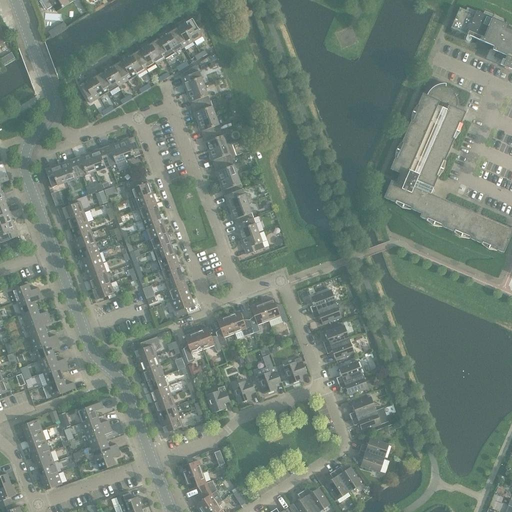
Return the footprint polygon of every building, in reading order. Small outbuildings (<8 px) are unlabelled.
[(40,0),(47,10),(53,6),(56,12),(75,0),(74,0),(40,0)] [(467,35),(492,45),(494,47),(493,50),(496,51),(493,57),(502,61),(500,65),(511,70),(511,30),(507,29),(508,25),(476,11),(475,15),(459,8),(451,28),(467,35)] [(181,22),(193,42),(203,36),(192,19),(186,22),(185,20),(181,22)] [(173,30),(184,48),(193,42),(181,22),(177,25),(179,27),(173,30)] [(54,29),(49,32),(52,38),(57,35),(54,29)] [(162,33),(174,53),(184,48),(173,30),(168,33),(166,31),(162,33)] [(155,41),(165,59),(174,53),(162,33),(159,36),(160,38),(155,41)] [(144,44),(156,64),(165,59),(155,41),(149,45),(148,42),(144,44)] [(140,47),(141,49),(136,52),(146,70),(156,64),(144,44),(140,47)] [(125,56),(137,75),(146,70),(136,52),(130,56),(129,53),(125,56)] [(12,53),(7,56),(10,61),(15,58),(12,53)] [(117,64),(128,81),(137,75),(125,56),(121,58),(123,60),(117,64)] [(107,67),(118,86),(128,81),(117,64),(112,67),(110,64),(107,67)] [(99,75),(109,92),(118,86),(107,67),(103,69),(104,71),(99,75)] [(187,93),(205,86),(199,71),(181,78),(187,93)] [(88,78),(100,98),(109,92),(99,75),(93,78),(92,75),(88,78)] [(100,98),(88,78),(84,80),(86,82),(80,86),(90,103),(100,98)] [(390,169),(400,174),(396,183),(391,181),(384,198),(395,203),(402,208),(410,210),(411,209),(421,214),(420,217),(426,220),(426,221),(433,226),(441,227),(442,227),(454,232),(454,233),(461,238),(469,239),(469,238),(482,244),(481,244),(488,249),(497,251),(497,250),(504,253),(511,233),(511,226),(511,229),(431,194),(466,112),(456,108),(457,107),(457,106),(457,105),(457,104),(457,103),(457,101),(457,100),(457,99),(457,98),(456,97),(456,96),(458,95),(457,93),(456,92),(455,91),(454,90),(453,89),(452,89),(450,88),(449,87),(447,87),(446,87),(446,84),(443,84),(441,84),(438,85),(436,86),(434,87),(433,88),(431,90),(429,91),(428,93),(427,95),(423,94),(418,105),(417,105),(412,112),(411,120),(402,143),(401,142),(396,149),(395,158),(390,169)] [(205,86),(187,93),(192,108),(210,101),(205,86)] [(210,101),(192,108),(197,122),(215,116),(210,101)] [(215,116),(197,122),(203,137),(221,130),(220,129),(220,128),(215,116)] [(221,130),(203,137),(208,152),(226,145),(221,130)] [(119,143),(125,161),(140,155),(134,137),(119,143)] [(104,148),(111,166),(116,164),(118,169),(127,165),(125,161),(119,143),(104,148)] [(208,152),(214,166),(232,160),(234,159),(236,156),(232,145),(229,144),(226,145),(208,152)] [(89,153),(96,171),(111,166),(104,148),(89,153)] [(75,159),(81,177),(96,171),(89,153),(75,159)] [(60,164),(67,182),(81,177),(75,159),(60,164)] [(214,166),(219,181),(237,175),(232,160),(214,166)] [(67,182),(60,164),(45,170),(52,188),(67,182)] [(219,181),(224,196),(243,189),(237,175),(219,181)] [(147,183),(145,178),(126,185),(128,191),(130,190),(134,200),(152,193),(148,183),(147,183)] [(224,196),(230,210),(248,204),(253,202),(250,194),(247,193),(244,194),(243,189),(224,196)] [(152,193),(134,200),(138,210),(156,203),(152,193)] [(61,198),(53,201),(56,207),(63,204),(61,198)] [(66,219),(84,212),(80,202),(62,209),(66,219)] [(156,203),(138,210),(142,220),(160,213),(156,203)] [(230,210),(235,225),(253,218),(248,204),(230,210)] [(7,207),(0,209),(0,226),(13,222),(7,207)] [(84,212),(66,219),(70,229),(88,223),(84,212)] [(160,213),(142,220),(145,230),(163,224),(160,213)] [(241,240),(259,233),(253,218),(235,225),(241,240)] [(18,237),(13,222),(0,226),(0,242),(0,243),(0,250),(17,245),(15,238),(18,237)] [(88,223),(70,229),(73,239),(92,233),(88,223)] [(163,224),(145,230),(149,241),(167,234),(163,224)] [(92,233),(73,239),(77,250),(95,243),(92,233)] [(259,233),(241,240),(246,255),(264,248),(259,233)] [(167,234),(149,241),(153,251),(171,244),(167,234)] [(95,243),(77,250),(81,260),(99,253),(95,243)] [(171,244),(153,251),(157,261),(175,254),(171,244)] [(99,253),(81,260),(85,270),(103,263),(99,253)] [(175,254),(157,261),(160,271),(178,264),(175,254)] [(103,263),(85,270),(88,280),(107,273),(103,263)] [(178,264),(160,271),(164,281),(182,274),(178,264)] [(107,273),(88,280),(92,290),(110,283),(107,273)] [(182,274),(164,281),(168,291),(186,285),(182,274)] [(110,283),(92,290),(96,301),(114,294),(110,283)] [(17,302),(40,294),(38,288),(31,291),(28,284),(12,290),(17,302)] [(186,285),(168,291),(172,301),(190,295),(186,285)] [(331,290),(312,297),(315,305),(310,307),(312,313),(336,304),(331,290)] [(17,302),(21,314),(37,308),(35,302),(42,299),(40,294),(17,302)] [(173,312),(175,318),(188,314),(185,308),(194,305),(190,295),(172,301),(172,302),(167,304),(171,313),(175,311),(175,312),(173,312)] [(262,303),(269,321),(280,317),(282,323),(288,321),(283,308),(278,310),(274,299),(262,303)] [(249,320),(254,333),(260,331),(258,325),(269,321),(262,303),(251,307),(255,318),(249,320)] [(336,304),(312,313),(314,319),(320,317),(323,325),(341,318),(336,304)] [(21,314),(30,338),(46,332),(44,326),(51,323),(47,312),(40,314),(37,308),(21,314)] [(228,316),(235,334),(241,331),(243,337),(254,333),(249,320),(244,322),(240,311),(228,316)] [(216,333),(217,336),(221,346),(226,344),(224,338),(235,334),(228,316),(217,320),(221,331),(216,333)] [(325,349),(349,340),(344,325),(325,332),(328,340),(323,343),(325,349)] [(196,332),(203,350),(214,346),(216,352),(222,350),(221,346),(217,336),(212,338),(208,328),(196,332)] [(48,338),(46,332),(30,338),(34,350),(58,341),(56,335),(48,338)] [(185,336),(188,345),(189,347),(183,349),(188,362),(194,360),(192,354),(203,350),(196,332),(185,336)] [(138,362),(156,356),(155,351),(161,348),(157,337),(140,343),(140,344),(141,343),(143,348),(134,352),(138,362)] [(349,340),(325,349),(327,355),(333,352),(336,361),(355,354),(349,340)] [(39,361),(55,355),(52,349),(60,346),(58,341),(34,350),(39,361)] [(275,345),(268,347),(271,354),(276,352),(277,350),(275,345)] [(55,355),(39,361),(43,373),(67,365),(65,359),(57,362),(55,355)] [(249,355),(243,357),(246,364),(252,362),(249,355)] [(156,356),(138,362),(142,372),(160,366),(156,356)] [(301,376),(307,373),(301,358),(295,360),(295,362),(283,367),(289,385),(303,380),(301,376)] [(338,384),(363,375),(357,361),(339,368),(342,376),(336,378),(338,384)] [(193,364),(188,366),(191,376),(197,374),(194,368),(193,364)] [(39,376),(43,387),(63,379),(61,373),(69,370),(67,365),(43,373),(43,374),(39,376)] [(160,366),(142,372),(146,383),(164,376),(160,366)] [(275,385),(281,383),(277,372),(271,374),(270,372),(257,377),(264,394),(277,389),(275,385)] [(363,375),(338,384),(340,390),(346,388),(349,396),(368,389),(363,375)] [(164,376),(146,383),(149,393),(168,386),(164,376)] [(47,399),(52,397),(76,388),(73,382),(66,385),(63,379),(43,387),(47,399)] [(250,395),(255,392),(251,381),(246,383),(245,381),(232,386),(238,404),(251,399),(250,395)] [(168,386),(149,393),(153,403),(171,396),(168,386)] [(224,404),(230,402),(224,386),(218,389),(219,391),(206,396),(213,413),(226,408),(224,404)] [(171,396),(153,403),(157,413),(175,406),(171,396)] [(351,420),(376,411),(371,397),(363,400),(352,404),(355,412),(349,414),(351,420)] [(82,423),(98,417),(96,411),(103,408),(101,402),(77,411),(82,423)] [(175,406),(157,413),(161,423),(179,416),(175,406)] [(56,411),(49,413),(53,423),(59,421),(56,411)] [(376,411),(351,420),(354,426),(359,424),(362,432),(364,436),(367,434),(368,433),(368,430),(381,425),(376,411)] [(179,416),(161,423),(165,434),(183,427),(179,416)] [(98,417),(82,423),(86,435),(110,426),(108,421),(100,423),(98,417)] [(22,433),(23,438),(42,431),(38,420),(22,425),(25,432),(22,433)] [(110,426),(86,435),(91,447),(107,441),(104,435),(112,432),(110,426)] [(28,441),(30,447),(46,441),(42,431),(23,438),(24,438),(25,442),(28,441)] [(359,450),(384,459),(389,444),(370,438),(367,446),(361,444),(359,450)] [(30,455),(31,459),(50,452),(46,441),(30,447),(33,454),(30,455)] [(107,441),(91,447),(95,459),(118,450),(116,444),(109,447),(107,441)] [(118,450),(95,459),(100,471),(116,465),(113,458),(121,456),(118,450)] [(384,459),(359,450),(357,457),(363,458),(360,467),(379,473),(384,459)] [(225,464),(220,451),(214,453),(219,466),(225,464)] [(38,469),(54,463),(50,452),(31,459),(33,463),(36,462),(38,469)] [(184,479),(202,472),(198,461),(180,467),(184,479)] [(54,463),(38,469),(40,475),(38,476),(39,480),(58,473),(54,463)] [(335,470),(349,492),(361,484),(351,467),(343,472),(340,467),(335,470)] [(349,492),(335,470),(329,474),(333,479),(325,484),(336,500),(349,492)] [(202,472),(184,479),(189,490),(200,486),(202,492),(214,486),(213,481),(206,483),(202,472)] [(0,488),(11,485),(7,474),(1,476),(0,473),(0,488)] [(58,473),(39,480),(41,484),(43,483),(46,490),(62,484),(58,473)] [(11,485),(0,488),(0,507),(11,503),(9,498),(15,496),(11,485)] [(214,486),(202,492),(205,498),(196,504),(200,511),(206,511),(218,504),(212,494),(217,491),(214,486)] [(303,491),(316,511),(318,511),(330,505),(319,488),(312,493),(308,488),(303,491)] [(241,506),(246,503),(238,491),(233,494),(241,506)] [(316,511),(303,491),(298,495),(301,500),(294,504),(298,511),(316,511)] [(115,511),(130,511),(141,508),(137,497),(131,499),(129,493),(117,498),(120,505),(114,507),(115,511)] [(11,503),(0,507),(0,509),(1,511),(20,511),(19,507),(13,509),(11,503)]
